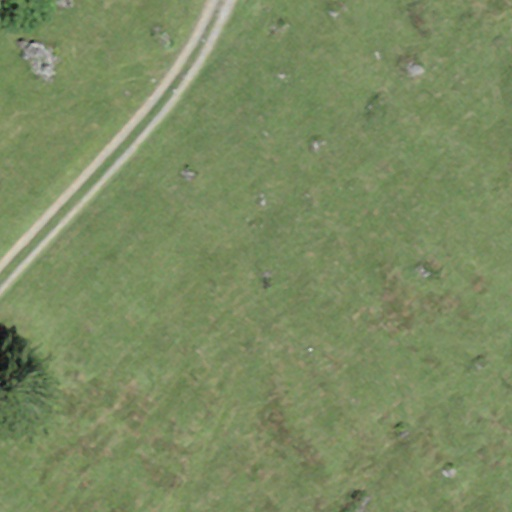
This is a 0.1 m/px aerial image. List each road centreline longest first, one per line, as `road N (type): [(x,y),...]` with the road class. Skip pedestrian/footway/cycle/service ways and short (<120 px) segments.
road 1 (track): [(0,277),(154,119),(225,0)]
road 2 (track): [(186,511),(248,375)]
